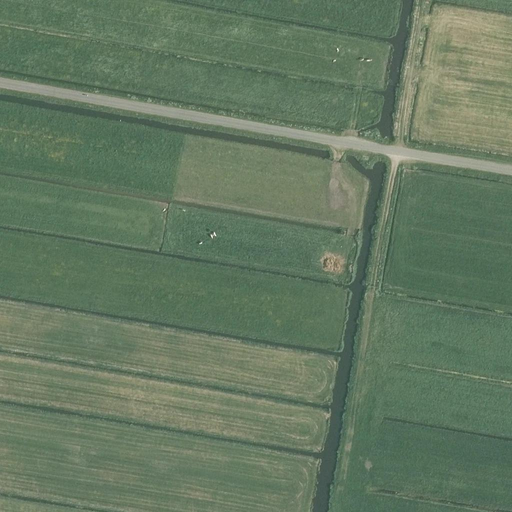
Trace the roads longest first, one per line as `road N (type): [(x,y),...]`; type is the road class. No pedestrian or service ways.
road 1 (unclassified): [(511,170),(0,83)]
road 2 (track): [(424,0),(345,511)]
